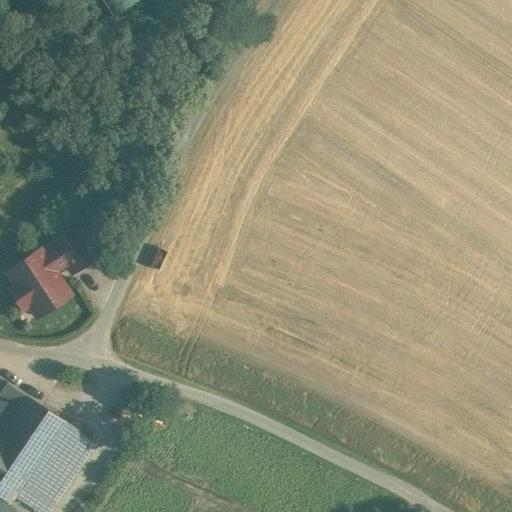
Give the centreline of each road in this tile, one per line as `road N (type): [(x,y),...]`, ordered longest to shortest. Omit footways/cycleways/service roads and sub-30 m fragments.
road 1 (unclassified): [(270,0),(192,114),(81,358)]
road 2 (unclassified): [(81,358),(236,409),(441,511)]
